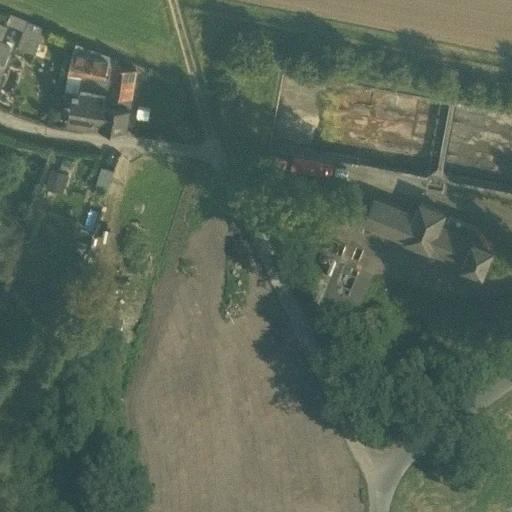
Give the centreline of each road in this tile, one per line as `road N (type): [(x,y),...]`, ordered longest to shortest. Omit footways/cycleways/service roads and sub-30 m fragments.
road 1 (residential): [(378,491),(221,155),(32,135),(0,120)]
road 2 (track): [(511,282),(487,294),(374,249),(342,324),(312,350)]
road 3 (track): [(511,225),(373,180),(274,162)]
road 4 (residential): [(511,381),(392,467),(378,491)]
road 5 (track): [(172,0),(206,129),(221,155)]
